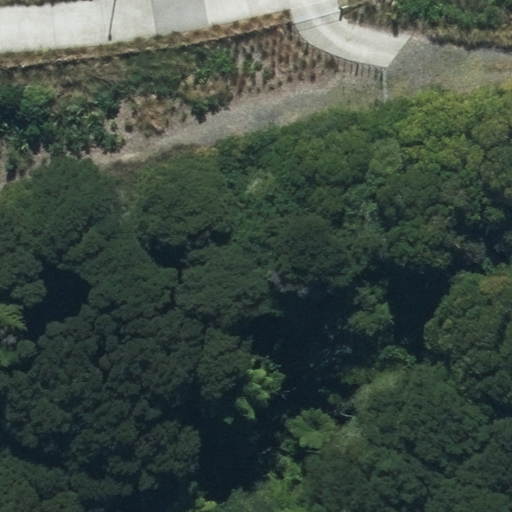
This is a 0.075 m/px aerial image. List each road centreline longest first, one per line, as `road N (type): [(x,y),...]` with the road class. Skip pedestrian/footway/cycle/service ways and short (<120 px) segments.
road 1 (track): [(489,48),(380,85),(0,168)]
road 2 (unknown): [(511,51),(364,34),(338,24),(320,0)]
